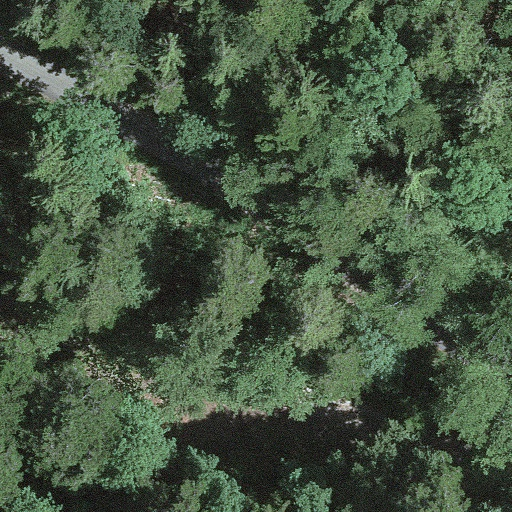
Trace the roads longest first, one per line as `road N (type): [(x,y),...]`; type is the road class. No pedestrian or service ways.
road 1 (unclassified): [(0,55),(247,186),(511,370)]
road 2 (track): [(511,482),(408,460),(0,282)]
